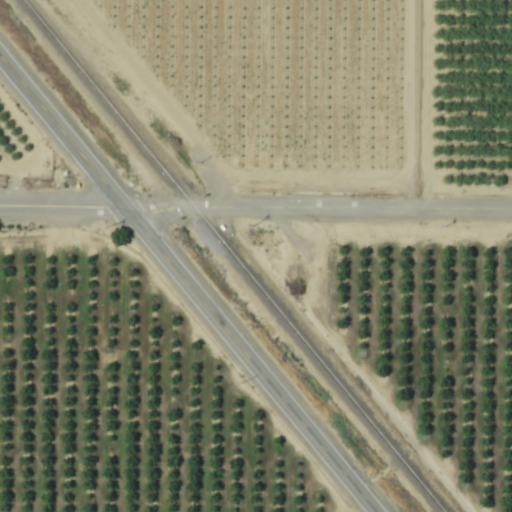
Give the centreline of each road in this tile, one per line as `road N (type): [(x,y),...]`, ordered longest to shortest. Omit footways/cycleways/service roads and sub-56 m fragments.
road 1 (tertiary): [(369,511),(0,62)]
road 2 (residential): [(0,205),(511,204)]
road 3 (track): [(380,203),(402,144),(404,0),(207,167),(222,203)]
road 4 (track): [(417,0),(417,204)]
